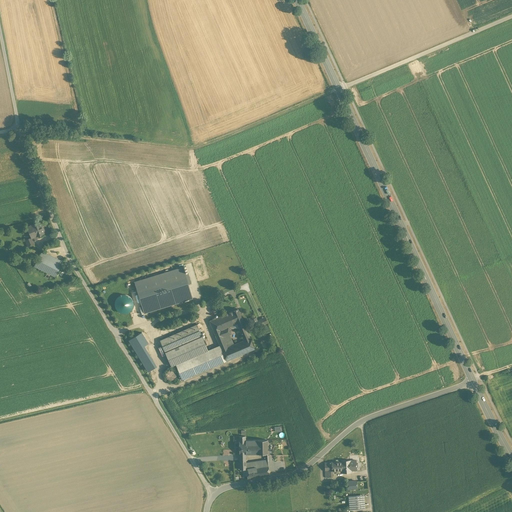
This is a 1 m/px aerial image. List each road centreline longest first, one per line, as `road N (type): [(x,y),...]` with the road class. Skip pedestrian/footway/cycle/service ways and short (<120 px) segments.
road 1 (track): [(20,133),(195,147),(511,16)]
road 2 (unclassified): [(211,493),(67,257),(20,133),(0,28)]
road 3 (primary): [(297,0),(473,382)]
road 4 (unclassified): [(211,493),(293,473),(361,420),(473,382)]
